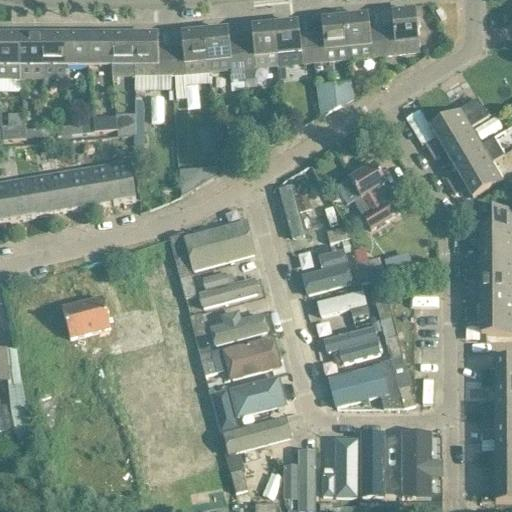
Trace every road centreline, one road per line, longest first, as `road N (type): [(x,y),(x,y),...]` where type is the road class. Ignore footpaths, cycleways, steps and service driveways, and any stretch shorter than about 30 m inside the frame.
road 1 (residential): [(451,423),(328,429),(310,419),(249,186)]
road 2 (residential): [(451,423),(449,224),(379,110)]
road 3 (residential): [(0,271),(150,232)]
road 4 (residential): [(249,186),(379,110)]
road 5 (residential): [(379,110),(472,52),(476,41)]
